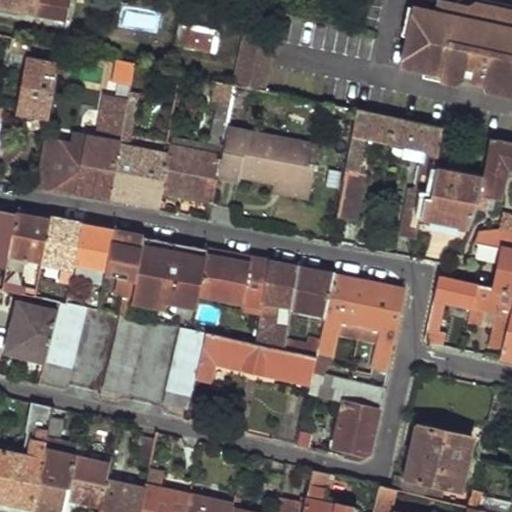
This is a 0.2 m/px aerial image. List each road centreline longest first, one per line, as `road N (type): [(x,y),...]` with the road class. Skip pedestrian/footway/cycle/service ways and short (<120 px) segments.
road 1 (residential): [(408,354),(428,269),(0,191)]
road 2 (residential): [(0,386),(364,471),(382,459),(408,354)]
